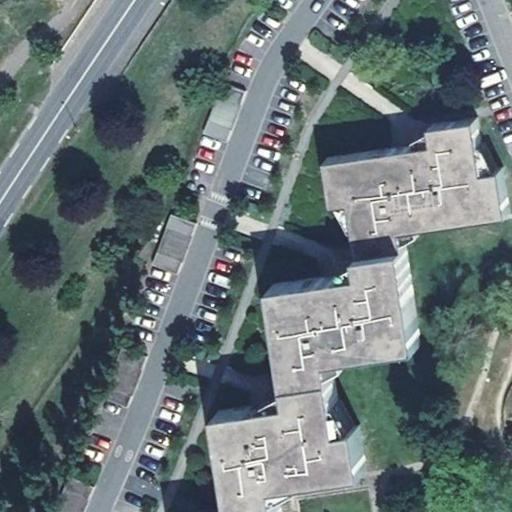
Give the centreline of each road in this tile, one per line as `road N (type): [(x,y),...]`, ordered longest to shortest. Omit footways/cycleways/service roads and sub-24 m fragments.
road 1 (residential): [(97,511),(267,74),(315,0)]
road 2 (secondary): [(0,202),(135,0)]
